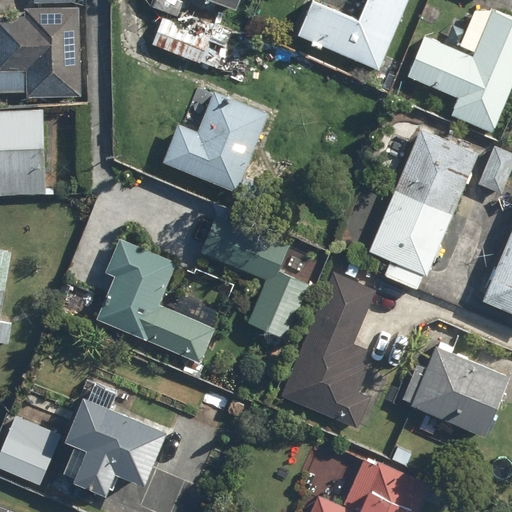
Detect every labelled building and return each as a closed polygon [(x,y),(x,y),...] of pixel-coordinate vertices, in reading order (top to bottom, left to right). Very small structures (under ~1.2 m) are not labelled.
[(190,0),(188,0),(153,0),(151,6),(165,12),(153,44),(220,70),(236,28),(186,9),(190,0)] [(244,0),(217,0),(241,9),(244,0)] [(412,0),(370,0),(363,18),(320,0),(314,0),(301,33),(384,68),(412,0)] [(80,6),(26,8),(26,16),(0,16),(0,71),(28,71),(28,97),(82,95),(80,6)] [(511,13),(498,7),(477,9),(462,44),(479,50),(477,54),(427,34),(411,74),(462,95),(455,112),(498,130),(511,95),(511,13)] [(274,111),(219,88),(202,129),(182,121),(166,159),(242,190),(274,111)] [(0,173),(2,174),(3,192),(50,191),(48,107),(0,108),(0,173)] [(482,150),(423,126),(372,251),(393,260),(387,274),(421,287),(427,273),(431,275),(482,150)] [(511,165),(511,151),(496,145),(480,184),(501,193),(511,165)] [(300,155),(283,147),(268,177),(286,185),(300,155)] [(294,242),(219,211),(203,250),(269,277),(252,320),(292,336),(315,281),(283,268),(294,242)] [(118,274),(101,316),(205,359),(219,326),(163,302),(181,259),(124,236),(109,271),(118,274)] [(511,237),(484,304),(511,315),(511,237)] [(0,311),(6,313),(16,248),(0,245),(0,311)] [(379,288),(335,270),(284,395),(361,427),(374,394),(363,390),(374,363),(367,360),(372,347),(357,341),(379,288)] [(511,381),(511,371),(440,343),(431,365),(421,361),(406,397),(416,401),(415,403),(491,434),(511,381)] [(174,427),(89,393),(71,436),(93,445),(80,477),(114,491),(123,469),(152,481),(174,427)] [(65,433),(18,414),(0,457),(0,465),(44,484),(65,433)] [(347,504),(323,493),(313,511),(420,511),(434,480),(380,456),(378,460),(368,456),(347,504)]
